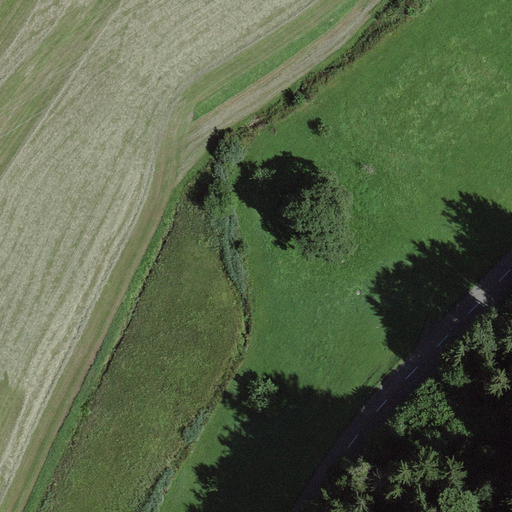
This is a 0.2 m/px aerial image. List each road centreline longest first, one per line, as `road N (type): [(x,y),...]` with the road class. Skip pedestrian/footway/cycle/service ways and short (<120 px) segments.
road 1 (track): [(305,0),(276,30),(162,103),(27,283)]
road 2 (tertiary): [(308,511),(382,406),(511,269)]
